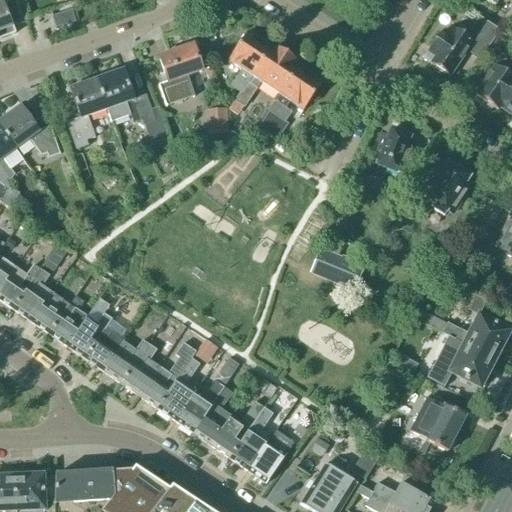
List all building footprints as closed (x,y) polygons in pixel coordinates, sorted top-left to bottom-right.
[(0,40),(15,35),(3,2),(0,2),(0,1),(0,40)] [(511,38),(511,24),(507,21),(501,31),(511,38)] [(485,54),(499,33),(485,23),(475,38),(468,33),(464,38),(453,31),(448,39),(440,34),(422,61),(448,79),(472,45),(485,54)] [(270,49),(247,33),(227,63),(241,72),(230,89),(239,95),(247,84),(246,84),(249,77),(251,78),(270,49)] [(493,62),(506,45),(497,39),(485,56),(493,62)] [(279,97),(300,66),(271,47),(270,49),(251,78),(279,97)] [(165,109),(194,99),(186,78),(201,73),(192,48),(158,60),(167,84),(158,87),(165,109)] [(511,89),(511,60),(510,64),(511,65),(505,75),(493,67),(473,96),(497,112),(499,109),(511,89)] [(279,97),(274,104),(268,113),(257,131),(277,141),(288,126),(285,124),(290,115),(284,111),(289,104),(302,113),(322,84),(299,69),(300,67),(300,66),(279,97)] [(95,82),(106,112),(111,125),(130,118),(133,125),(142,122),(144,127),(154,124),(155,127),(163,124),(158,109),(150,112),(145,97),(132,102),(122,72),(95,82)] [(86,119),(106,112),(95,82),(69,91),(79,120),(67,125),(76,151),(86,147),(85,142),(93,139),(86,119)] [(239,95),(233,103),(243,110),(256,91),(247,84),(239,95)] [(511,89),(499,109),(511,117),(511,89)] [(0,122),(0,130),(15,151),(29,141),(41,157),(46,155),(48,160),(58,156),(49,130),(37,134),(19,109),(0,122)] [(207,137),(228,136),(226,110),(206,112),(207,137)] [(15,151),(0,130),(0,204),(8,210),(18,196),(10,190),(14,185),(10,182),(13,177),(10,172),(23,162),(15,151)] [(413,143),(398,137),(399,135),(390,132),(386,141),(382,139),(371,164),(372,165),(366,180),(378,186),(384,170),(399,176),(403,167),(407,169),(412,167),(416,158),(414,152),(410,151),(413,143)] [(467,179),(443,163),(435,174),(431,171),(421,185),(425,188),(420,196),(420,197),(408,193),(402,207),(423,221),(431,210),(443,218),(446,214),(450,217),(470,187),(465,183),(467,179)] [(501,211),(492,228),(501,232),(500,234),(506,237),(498,252),(503,254),(503,256),(510,259),(511,258),(511,214),(510,214),(510,216),(501,211)] [(473,220),(466,235),(477,241),(484,226),(473,220)] [(352,290),(361,268),(319,252),(310,274),(352,290)] [(0,293),(16,271),(4,262),(0,259),(0,293)] [(0,303),(13,313),(42,272),(40,271),(33,266),(26,277),(16,271),(0,293),(0,303)] [(31,325),(52,296),(42,288),(49,277),(42,272),(13,313),(31,325)] [(70,308),(69,307),(52,296),(31,325),(49,338),(70,308)] [(67,350),(88,320),(78,313),(84,304),(75,298),(69,307),(70,308),(49,338),(67,350)] [(420,324),(420,325),(441,336),(447,339),(452,341),(463,347),(494,363),(501,348),(504,349),(510,338),(507,336),(509,334),(478,318),(468,335),(446,325),(434,319),(425,314),(420,324)] [(103,375),(124,345),(112,337),(104,347),(97,343),(111,321),(103,316),(96,326),(88,320),(67,350),(103,375)] [(447,339),(426,381),(443,390),(451,376),(479,391),(480,388),(483,389),(489,378),(486,377),(494,363),(463,347),(452,341),(447,339)] [(197,355),(195,358),(206,366),(217,351),(204,342),(195,354),(197,355)] [(121,387),(149,347),(144,343),(140,348),(137,346),(133,352),(124,345),(103,375),(121,387)] [(197,355),(195,354),(182,345),(174,357),(178,360),(168,375),(160,370),(139,400),(158,412),(192,362),(191,361),(193,357),(195,358),(197,355)] [(139,400),(160,370),(150,363),(157,352),(149,347),(121,387),(139,400)] [(194,437),(226,391),(223,390),(238,368),(228,360),(213,382),(215,383),(203,400),(196,395),(175,425),(194,437)] [(175,425),(196,395),(185,387),(199,367),(192,362),(158,412),(175,425)] [(212,450),(232,420),(221,412),(232,396),(226,391),(194,437),(212,450)] [(438,406),(427,400),(409,434),(425,442),(425,443),(446,454),(464,419),(438,406)] [(230,462),(265,411),(254,404),(240,426),(232,420),(212,450),(230,462)] [(307,434),(318,418),(304,409),(293,425),(307,434)] [(248,475),(268,445),(258,438),(272,416),(265,411),(230,462),(248,475)] [(268,445),(248,475),(265,487),(293,446),(285,440),(278,451),(268,445)] [(370,469),(377,458),(367,452),(360,463),(370,469)] [(307,511),(340,511),(356,486),(324,466),(299,507),(307,511)] [(54,503),(102,503),(104,502),(108,505),(102,511),(206,511),(171,489),(168,492),(134,470),(131,474),(111,475),(111,473),(55,476),(55,479),(54,503)] [(54,503),(55,479),(42,479),(42,477),(40,477),(36,475),(13,476),(14,511),(37,511),(44,511),(43,504),(54,503)] [(14,511),(13,476),(0,476),(0,511),(14,511)] [(388,508),(396,511),(429,511),(433,505),(422,499),(428,488),(405,477),(395,496),(377,487),(366,481),(361,489),(359,487),(357,490),(371,498),(370,500),(382,506),(385,502),(387,504),(385,508),(388,509),(388,508)] [(396,511),(388,508),(388,509),(385,508),(387,504),(385,502),(382,506),(370,500),(371,498),(357,490),(357,492),(355,495),(369,502),(365,509),(370,511),(396,511)]
